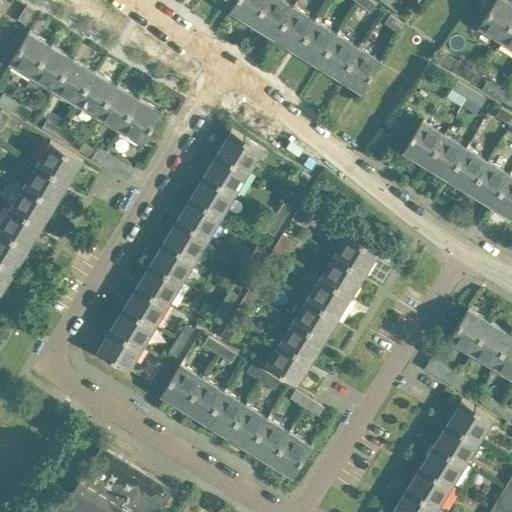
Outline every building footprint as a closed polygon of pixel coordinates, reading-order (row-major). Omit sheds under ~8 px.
[(252,24),(266,0),(237,0),(231,11),(252,24)] [(274,38),(294,5),(285,0),(266,0),(252,24),(274,38)] [(377,3),(373,0),(357,0),(372,11),(377,3)] [(398,0),(392,8),(406,18),(411,10),(398,0)] [(502,41),(511,25),(511,2),(508,0),(496,0),(480,28),(502,41)] [(27,23),(35,9),(28,4),(19,18),(27,23)] [(295,52),(316,19),(294,5),(274,38),(295,52)] [(405,23),(391,13),(385,21),(400,32),(405,23)] [(317,65),(337,32),(316,19),(295,52),(317,65)] [(511,47),(511,25),(502,41),(511,47)] [(33,75),(53,43),(30,29),(11,62),(33,75)] [(339,79),(359,46),(337,32),(317,65),(339,79)] [(0,49),(8,54),(18,38),(9,33),(0,48),(0,49)] [(55,89),(75,57),(53,43),(33,75),(55,89)] [(362,93),(383,60),(359,46),(339,79),(362,93)] [(77,102),(96,70),(75,57),(55,89),(77,102)] [(476,72),(458,63),(458,62),(453,70),(471,81),(476,72)] [(99,115),(118,83),(96,70),(77,102),(99,115)] [(503,89),(487,79),(483,88),(499,97),(503,89)] [(467,97),(472,89),(457,80),(452,88),(467,97)] [(121,129),(140,97),(118,83),(99,115),(121,129)] [(487,98),(472,89),(467,97),(482,106),(487,98)] [(511,105),(511,94),(503,89),(499,97),(511,105)] [(18,100),(4,92),(0,97),(0,101),(13,109),(18,100)] [(143,142),(163,110),(140,97),(121,129),(143,142)] [(33,109),(18,100),(13,109),(28,118),(33,109)] [(511,124),(511,123),(511,112),(501,106),(496,114),(511,124)] [(0,127),(1,128),(10,114),(2,108),(0,111),(0,127)] [(62,127),(48,118),(42,127),(56,135),(62,127)] [(425,166),(446,132),(423,118),(403,152),(425,166)] [(71,144),(77,136),(62,127),(56,135),(71,144)] [(251,171),(265,148),(231,128),(217,151),(251,171)] [(447,179),(468,146),(446,132),(425,166),(447,179)] [(84,160),(50,140),(37,162),(70,183),(84,160)] [(100,163),(108,151),(100,146),(92,158),(100,163)] [(469,193),(490,159),(468,146),(447,179),(469,193)] [(135,167),(108,151),(100,163),(127,179),(135,167)] [(238,193),(251,171),(217,151),(204,173),(238,193)] [(492,206),(511,172),(490,159),(469,193),(492,206)] [(70,183),(37,162),(23,184),(57,204),(70,183)] [(301,191),(310,176),(302,171),(293,186),(301,191)] [(511,218),(511,172),(492,206),(511,218)] [(225,214),(238,193),(204,173),(191,194),(225,214)] [(57,204),(23,184),(10,206),(43,226),(57,204)] [(211,237),(225,214),(191,194),(178,216),(211,237)] [(283,221),(293,205),(284,200),(275,216),(283,221)] [(301,222),(311,207),(302,202),(292,217),(301,222)] [(43,226),(10,206),(0,222),(0,229),(30,248),(43,226)] [(211,237),(178,216),(164,238),(198,258),(211,237)] [(275,234),(283,221),(275,216),(267,229),(275,234)] [(30,248),(0,229),(0,260),(16,271),(30,248)] [(381,252),(347,231),(333,254),(367,275),(381,252)] [(283,253),(292,237),(283,232),(274,247),(283,253)] [(184,281),(198,258),(164,238),(150,261),(184,281)] [(257,264),(266,249),(258,244),(248,259),(257,264)] [(275,266),(283,253),(274,247),(266,261),(275,266)] [(367,275),(333,254),(320,275),(353,296),(367,275)] [(249,278),(257,264),(248,259),(240,273),(249,278)] [(16,271),(0,260),(0,290),(3,292),(16,271)] [(184,281),(150,261),(137,283),(171,303),(184,281)] [(256,296),(265,280),(257,275),(248,291),(256,296)] [(353,296),(320,275),(306,297),(340,318),(353,296)] [(158,325),(171,303),(137,283),(124,305),(158,325)] [(230,309),(239,293),(231,288),(221,304),(230,309)] [(247,310),(256,296),(248,291),(239,305),(247,310)] [(340,318),(306,297),(293,319),(326,339),(340,318)] [(221,323),(230,309),(221,304),(213,317),(221,323)] [(144,348),(158,325),(124,305),(110,328),(144,348)] [(472,353),(492,320),(469,306),(449,339),(472,353)] [(326,339),(293,319),(279,340),(313,361),(326,339)] [(230,339),(238,325),(230,320),(221,334),(230,339)] [(494,367),(511,337),(511,332),(492,320),(472,353),(494,367)] [(186,342),(195,327),(187,322),(178,337),(186,342)] [(131,370),(144,348),(110,328),(97,349),(131,370)] [(223,343),(209,334),(204,342),(218,351),(223,343)] [(177,357),(180,351),(186,342),(178,337),(172,347),(169,352),(177,357)] [(511,377),(511,337),(494,367),(511,377)] [(429,353),(463,370),(470,356),(436,339),(429,353)] [(313,361),(279,340),(265,363),(299,384),(313,361)] [(233,360),(238,352),(223,343),(218,351),(233,360)] [(452,385),(460,372),(432,356),(425,368),(452,385)] [(263,378),(268,370),(253,361),(248,369),(263,378)] [(165,378),(172,367),(164,362),(157,373),(165,378)] [(183,408),(203,375),(182,362),(161,394),(183,408)] [(277,387),(282,379),(268,370),(263,378),(277,387)] [(460,389),(468,377),(460,372),(452,385),(460,389)] [(165,378),(157,373),(151,382),(159,387),(165,378)] [(205,422),(226,389),(203,375),(183,408),(205,422)] [(227,435),(248,402),(226,389),(205,422),(227,435)] [(305,406),(310,398),(296,389),(291,397),(305,406)] [(501,403),(483,391),(478,400),(496,411),(501,403)] [(319,415),(324,407),(310,398),(305,406),(319,415)] [(481,441),(495,418),(462,398),(448,421),(481,441)] [(249,449),(269,416),(248,402),(227,435),(249,449)] [(511,416),(511,409),(501,403),(496,411),(510,420),(511,416)] [(270,462),(291,429),(269,416),(249,449),(270,462)] [(468,463),(481,441),(448,421),(435,442),(468,463)] [(294,476),(314,443),(291,429),(270,462),(294,476)] [(454,484),(468,463),(435,442),(421,464),(454,484)] [(159,511),(173,489),(103,445),(82,477),(81,476),(58,511),(159,511)] [(440,506),(454,484),(421,464),(408,486),(440,506)] [(400,511),(436,511),(440,506),(408,486),(394,508),(400,511)] [(511,511),(511,505),(506,502),(511,492),(511,491),(505,487),(492,508),(498,511),(511,511)]
